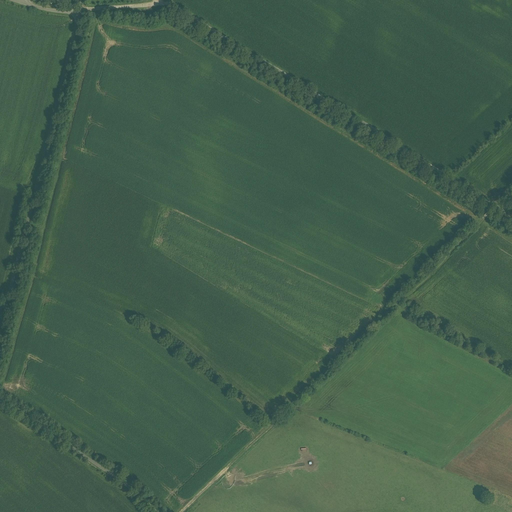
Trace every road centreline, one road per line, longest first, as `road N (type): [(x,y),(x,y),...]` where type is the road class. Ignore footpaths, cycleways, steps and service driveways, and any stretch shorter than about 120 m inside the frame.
road 1 (track): [(169,0),(511,231)]
road 2 (unclassified): [(0,307),(75,21)]
road 3 (unclassified): [(147,511),(119,485),(0,409)]
